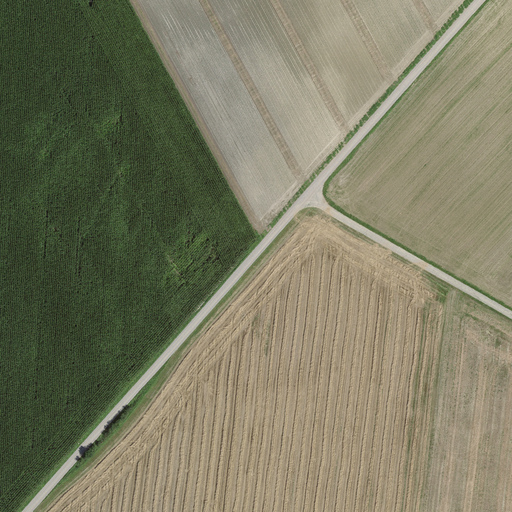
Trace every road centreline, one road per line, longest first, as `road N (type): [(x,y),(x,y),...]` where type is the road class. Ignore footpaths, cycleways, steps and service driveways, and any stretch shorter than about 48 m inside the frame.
road 1 (unclassified): [(476,0),(22,511)]
road 2 (track): [(308,193),(511,308)]
